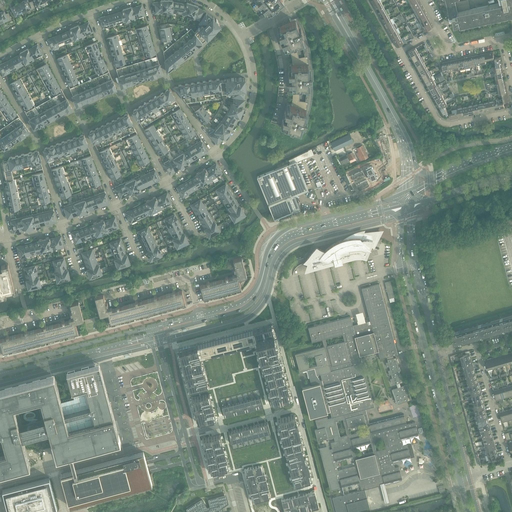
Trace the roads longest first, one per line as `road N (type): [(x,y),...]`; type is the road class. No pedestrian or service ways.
road 1 (tertiary): [(402,206),(404,261),(459,477)]
road 2 (residential): [(439,29),(399,51),(438,120),(449,125),(511,111)]
road 3 (secondary): [(152,326),(0,367)]
road 4 (tertiary): [(437,357),(414,266),(412,204)]
road 5 (secondary): [(0,375),(149,335)]
road 6 (tertiary): [(406,152),(342,25)]
road 7 (residential): [(217,153),(236,136),(253,97),(243,38)]
road 8 (secondary): [(404,194),(285,233)]
road 9 (tertiary): [(468,475),(437,357)]
road 10 (secondary): [(285,233),(402,206)]
